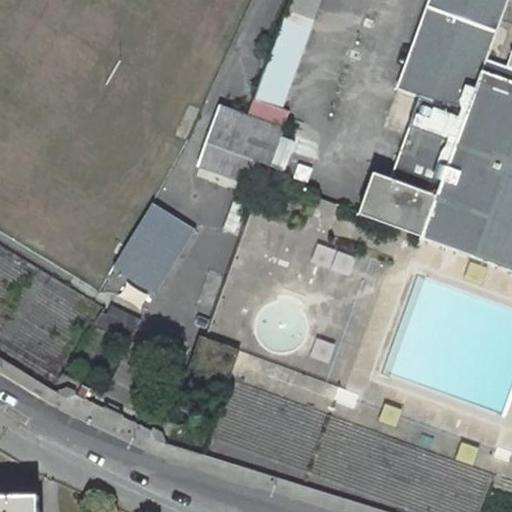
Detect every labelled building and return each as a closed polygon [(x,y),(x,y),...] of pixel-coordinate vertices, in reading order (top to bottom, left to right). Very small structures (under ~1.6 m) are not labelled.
[(322,0),(291,0),(256,98),(283,108),(322,0)] [(511,86),(482,76),(509,0),(430,0),(398,88),(422,97),(391,179),(382,176),(367,217),(422,237),(422,239),(511,272),(511,86)] [(284,129),(291,111),(283,108),(256,98),(249,117),(284,129)] [(200,165),(249,183),(257,161),(271,166),(284,129),(249,117),(221,107),(200,165)] [(197,236),(161,213),(121,277),(157,300),(197,236)] [(0,357),(53,390),(104,307),(0,243),(0,357)] [(351,277),(358,259),(321,245),(314,263),(351,277)] [(135,326),(108,309),(103,317),(131,334),(135,326)] [(201,336),(186,376),(225,390),(233,368),(218,362),(225,344),(208,338),(201,336)] [(330,363),(336,344),(318,338),(312,357),(330,363)] [(218,362),(233,368),(240,350),(225,344),(218,362)] [(159,360),(181,368),(186,355),(164,347),(159,360)] [(0,495),(0,511),(39,511),(39,495),(0,495)]
